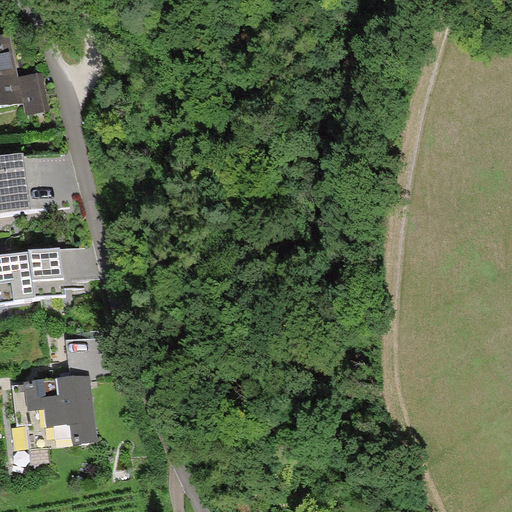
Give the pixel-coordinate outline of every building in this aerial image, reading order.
[(6,42),(0,43),(0,110),(20,106),(6,42)] [(21,162),(0,164),(0,219),(28,216),(21,162)] [(55,253),(0,259),(0,308),(60,302),(55,253)] [(73,375),(98,375),(98,343),(73,343),(73,375)] [(88,379),(35,384),(40,434),(66,432),(68,451),(95,449),(88,379)]
